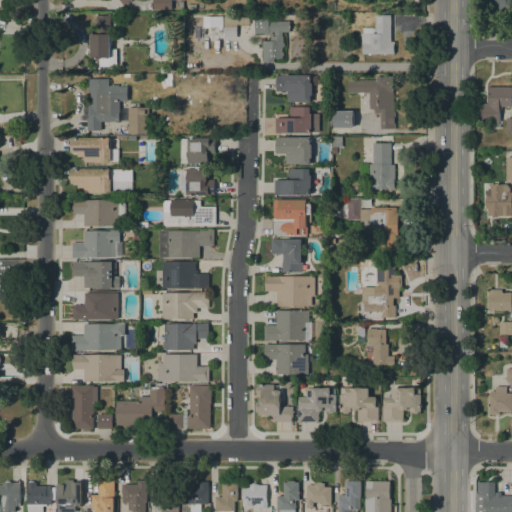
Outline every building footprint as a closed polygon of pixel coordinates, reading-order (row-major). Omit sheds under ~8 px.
[(153,9),(153,0),(172,0),(172,9),(153,9)] [(509,0),(487,0),(487,8),(509,9),(509,0)] [(362,54),(362,44),(361,44),(361,33),(362,33),(362,28),(375,28),(375,15),(391,14),(391,41),(394,41),(394,44),(394,53),(362,54)] [(91,34),(96,34),(96,15),(110,15),(110,35),(112,35),(112,44),(110,44),(110,49),(117,49),(117,66),(100,66),(100,58),(91,58),(91,34)] [(210,27),(210,16),(223,16),(223,27),(210,27)] [(224,16),(243,16),(243,17),(249,17),(249,24),(237,24),(237,37),(224,37),(224,16)] [(263,41),(271,40),(271,36),(275,36),(275,32),(273,32),(273,34),(264,34),(264,33),(255,33),(255,16),(269,16),(271,16),(271,21),(289,21),(290,31),(282,31),(282,36),(283,36),(283,43),(285,43),(285,46),(283,46),(283,48),(282,48),(282,52),(284,52),(284,55),(282,55),(282,58),(274,58),(274,61),(263,61),(263,41)] [(311,95),(311,102),(287,102),(287,91),(275,91),(276,75),(317,76),(318,85),(312,85),(312,95),(311,95)] [(376,80),(376,76),(393,76),(393,111),(395,111),(395,118),(394,118),(394,122),(395,122),(395,128),(380,129),(380,113),(374,113),(374,108),(369,108),(369,92),(349,93),(349,80),(376,80)] [(118,86),(127,86),(127,101),(119,101),(119,121),(101,121),(101,130),(87,130),(87,119),(83,119),(83,106),(88,106),(88,105),(90,105),(90,91),(89,91),(89,78),(109,78),(109,86),(110,86),(110,84),(118,84),(118,86)] [(500,109),(499,128),(488,128),(488,121),(479,121),(479,106),(478,106),(478,103),(487,103),(487,86),(511,86),(511,106),(502,106),(502,109),(500,109)] [(312,113),(312,124),(318,124),(318,132),(312,132),(312,133),(275,133),(275,117),(290,117),(290,114),(288,113),(289,110),(290,108),(290,107),(310,106),(310,113),(312,113)] [(128,107),(149,107),(149,133),(128,133),(128,107)] [(354,111),(354,115),(355,115),(355,123),(354,123),(354,128),(334,127),(334,110),(354,111)] [(110,137),(110,140),(111,140),(111,162),(84,162),(84,156),(78,156),(78,152),(71,152),(71,137),(110,137)] [(187,137),(215,137),(215,153),(208,153),(208,164),(187,164),(187,163),(180,163),(180,138),(187,138),(187,137)] [(275,137),(311,137),(311,144),(312,144),(312,158),(310,158),(310,164),(301,164),(286,164),(286,154),(276,154),(275,137)] [(373,143),(391,143),(391,163),(373,163),(373,143)] [(394,190),(389,189),(375,189),(375,190),(370,189),(370,178),(369,178),(369,164),(395,164),(394,190)] [(72,168),(110,168),(110,169),(132,169),(132,192),(111,192),(111,193),(84,193),(84,187),(78,187),(78,183),(72,183),(72,168)] [(187,168),(207,168),(207,179),(214,179),(214,195),(187,195),(187,194),(180,194),(180,169),(187,169),(187,168)] [(275,180),(290,180),(290,177),(289,176),(288,172),(289,171),(289,168),(310,168),(310,175),(311,175),(311,188),(310,188),(310,195),(274,195),(275,180)] [(511,215),(488,215),(487,208),(486,208),(486,194),(485,194),(485,190),(490,190),(490,184),(507,184),(510,187),(510,192),(511,192),(511,215)] [(347,198),(361,198),(361,209),(371,209),(371,207),(396,207),(397,213),(398,213),(398,236),(397,236),(397,253),(380,253),(380,233),(360,233),(360,219),(347,219),(347,198)] [(84,225),(84,214),(73,214),(73,199),(84,199),(118,200),(118,201),(125,201),(125,217),(118,217),(118,226),(84,225)] [(171,199),(194,199),(194,200),(200,200),(200,206),(216,206),(216,225),(164,225),(163,200),(171,200),(171,199)] [(274,200),(311,200),(311,222),(306,222),(306,227),(307,227),(307,235),(272,234),(273,222),(271,221),(271,220),(272,219),(274,218),(274,200)] [(169,257),(159,257),(160,230),(168,230),(198,231),(198,230),(208,230),(208,229),(214,229),(214,245),(200,245),(200,257),(169,257)] [(72,258),(72,242),(84,242),(84,231),(110,231),(110,230),(120,230),(120,242),(121,242),(121,259),(116,259),(116,257),(91,257),(91,258),(88,258),(88,257),(86,257),(76,257),(76,258),(72,258)] [(271,239),(302,239),(301,261),(302,261),(302,272),(282,272),(282,262),(283,262),(283,254),(271,254),(271,239)] [(76,261),(76,262),(83,261),(83,262),(115,262),(116,276),(119,276),(119,288),(84,288),(84,276),(73,276),(73,261),(76,261)] [(162,261),(197,261),(197,262),(196,262),(196,269),(197,270),(197,274),(209,274),(209,289),(162,288),(162,261)] [(377,266),(394,266),(394,275),(401,275),(401,286),(401,288),(399,288),(399,298),(393,298),(393,305),(395,305),(395,317),(376,317),(376,319),(373,319),(373,317),(361,317),(361,310),(364,310),(364,303),(362,303),(362,287),(374,287),(374,285),(383,285),(383,286),(386,286),(386,284),(377,284),(377,266)] [(270,275),(270,277),(314,276),(315,305),(277,306),(277,291),(265,291),(265,275),(270,275)] [(511,310),(493,310),(493,311),(490,311),(490,310),(488,310),(488,289),(502,289),(502,292),(511,292),(511,310)] [(162,293),(190,293),(190,292),(203,292),(203,291),(209,291),(209,307),(197,307),(197,312),(193,312),(193,319),(162,319),(162,293)] [(118,318),(116,318),(116,319),(72,319),(73,304),(84,304),(84,292),(116,292),(116,293),(118,293),(118,318)] [(264,340),(264,325),(276,325),(276,310),(309,310),(309,322),(305,322),(305,340),(264,340)] [(511,334),(499,334),(499,321),(511,321),(511,334)] [(365,336),(357,336),(357,322),(364,322),(365,336)] [(72,335),(84,335),(83,324),(114,324),(114,323),(124,323),(124,335),(121,335),(121,350),(76,350),(76,351),(72,351),(72,335)] [(162,350),(162,341),(164,341),(164,324),(191,324),(191,323),(203,323),(208,323),(208,338),(196,338),(196,343),(193,343),(193,350),(162,350)] [(374,365),(373,345),(367,345),(366,341),(367,341),(367,328),(386,328),(386,344),(388,344),(388,356),(394,356),(394,365),(374,365)] [(305,344),(305,354),(308,354),(308,374),(275,373),(276,359),(264,359),(264,343),(305,344)] [(84,369),(72,369),(72,354),(120,355),(120,369),(124,369),(124,381),(84,380),(84,369)] [(158,363),(162,363),(162,354),(197,354),(197,366),(209,366),(209,381),(158,381),(158,363)] [(257,412),(257,384),(274,384),(274,385),(281,385),(281,390),(280,390),(280,406),(293,406),(293,421),(273,421),(273,414),(259,414),(259,412),(257,412)] [(72,428),(72,385),(77,385),(93,385),(93,386),(97,386),(97,402),(93,402),(94,428),(72,428)] [(168,414),(189,414),(189,385),(211,385),(211,403),(210,403),(210,428),(168,428),(168,414)] [(506,386),(506,393),(511,393),(511,411),(499,411),(499,414),(488,414),(489,393),(491,393),(491,391),(495,391),(495,386),(506,386)] [(307,396),(307,387),(330,387),(330,388),(335,388),(335,394),(336,394),(336,411),(325,411),(325,407),(322,407),(322,411),(319,411),(319,421),(297,421),(297,406),(299,406),(299,396),(307,396)] [(369,387),(369,396),(376,396),(376,406),(379,406),(378,421),(357,421),(357,409),(354,409),(354,410),(350,410),(350,411),(348,411),(348,412),(347,413),(345,413),(344,413),(342,412),(342,411),(340,411),(339,394),(346,394),(346,387),(369,387)] [(421,409),(403,409),(403,421),(382,421),(382,405),(384,405),(384,396),(392,396),(392,388),(415,387),(415,388),(419,388),(420,394),(421,409)] [(164,389),(164,412),(152,412),(152,425),(116,424),(116,400),(138,401),(139,396),(149,396),(149,389),(163,389),(164,389)] [(112,414),(112,428),(97,428),(98,414),(112,414)] [(64,484),(64,479),(74,480),(74,482),(82,482),(82,505),(80,505),(80,507),(76,507),(76,511),(58,511),(58,504),(57,504),(57,484),(64,484)] [(137,484),(137,479),(147,480),(147,502),(145,502),(145,511),(133,511),(131,510),(128,510),(129,502),(127,502),(127,504),(125,504),(125,502),(122,502),(122,493),(121,493),(122,488),(122,484),(137,484)] [(338,511),(338,494),(345,494),(345,480),(360,480),(360,509),(357,509),(357,511),(338,511)] [(0,511),(0,485),(2,485),(2,482),(5,482),(6,481),(9,481),(10,482),(13,482),(20,483),(20,500),(20,506),(15,506),(15,511),(0,511)] [(29,482),(30,481),(33,481),(34,482),(36,482),(36,486),(50,486),(51,504),(42,504),(42,511),(27,511),(27,482),(29,482)] [(114,511),(96,511),(96,509),(92,509),(91,495),(99,494),(98,481),(114,481),(114,511)] [(183,504),(183,485),(198,485),(198,481),(208,481),(208,504),(183,504)] [(222,497),(222,483),(226,483),(226,481),(234,482),(234,483),(237,483),(237,500),(234,500),(234,511),(217,511),(214,511),(215,496),(222,497)] [(277,510),(277,496),(283,496),(284,482),(288,482),(288,481),(295,481),(295,482),(299,482),(298,500),(296,500),(295,511),(279,511),(279,510),(277,510)] [(365,511),(365,498),(366,498),(366,481),(390,481),(389,499),(391,499),(391,511),(365,511)] [(476,511),(476,493),(477,493),(477,492),(480,492),(480,482),(495,482),(495,495),(511,495),(511,511),(476,511)] [(158,508),(155,508),(155,505),(152,505),(153,483),(169,483),(169,510),(158,510),(158,508)] [(314,484),(314,483),(324,483),(324,487),(331,487),(331,505),(321,505),(321,502),(313,502),(313,507),(306,507),(306,486),(307,486),(307,484),(314,484)] [(249,488),(249,484),(259,484),(259,485),(266,485),(266,502),(267,502),(267,508),(260,508),(260,503),(252,503),(252,505),(242,505),(242,502),(242,487),(249,488)]
